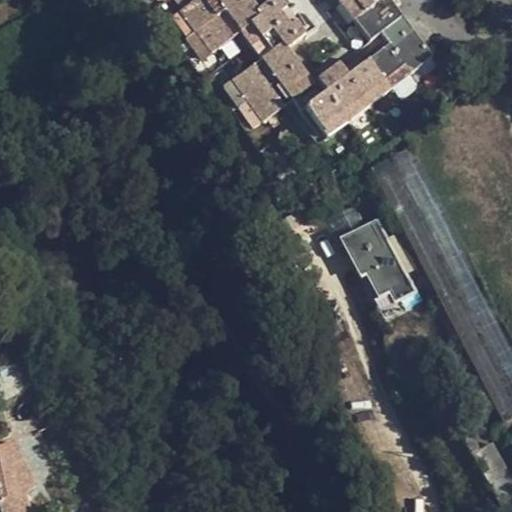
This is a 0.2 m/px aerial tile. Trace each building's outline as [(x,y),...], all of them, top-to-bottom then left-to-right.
[(191,0),(183,6),(200,27),(222,10),(213,0),(191,0)] [(227,0),(213,0),(222,10),(238,30),(247,24),(230,2),(227,0)] [(268,7),(265,3),(262,0),(232,0),(230,2),(247,24),(268,7)] [(268,7),(289,34),(293,39),(311,26),(301,14),(297,17),(288,5),(293,2),(291,0),(267,0),(265,3),(268,7)] [(353,0),(363,13),(372,6),(367,0),(353,0)] [(379,0),(372,6),(389,26),(411,8),(404,0),(379,0)] [(380,34),(389,26),(372,6),(363,13),(380,34)] [(389,26),(396,36),(412,56),(435,39),(411,8),(389,26)] [(208,54),(238,30),(222,10),(200,27),(191,33),(208,54)] [(304,54),(293,39),(289,34),(268,50),(284,70),(304,54)] [(378,50),(394,70),(412,56),(396,36),(378,50)] [(442,47),(435,39),(412,56),(418,65),(442,47)] [(291,98),(300,91),(284,70),(268,50),(259,57),(275,77),(291,98)] [(374,85),(394,70),(378,50),(357,66),(374,85)] [(352,102),(374,85),(357,66),(348,53),(326,70),(336,83),(352,102)] [(320,75),(304,54),(284,70),(300,91),(320,75)] [(418,65),(412,56),(394,70),(400,79),(418,65)] [(237,74),(253,95),(275,77),(259,57),(237,74)] [(400,79),(394,70),(374,85),(381,94),(400,79)] [(268,116),(291,98),(275,77),(253,95),(268,116)] [(315,98),(331,118),(352,102),(336,83),(315,98)] [(381,94),(374,85),(352,102),(359,111),(381,94)] [(359,111),(352,102),(331,118),(338,127),(359,111)] [(511,345),(407,143),(370,163),(472,363),(504,422),(511,417),(511,345)] [(377,215),(339,235),(361,275),(366,272),(380,297),(390,292),(396,303),(418,291),(377,215)] [(511,482),(490,442),(470,452),(500,506),(511,499),(511,482)] [(29,511),(14,445),(0,448),(0,511),(29,511)]
